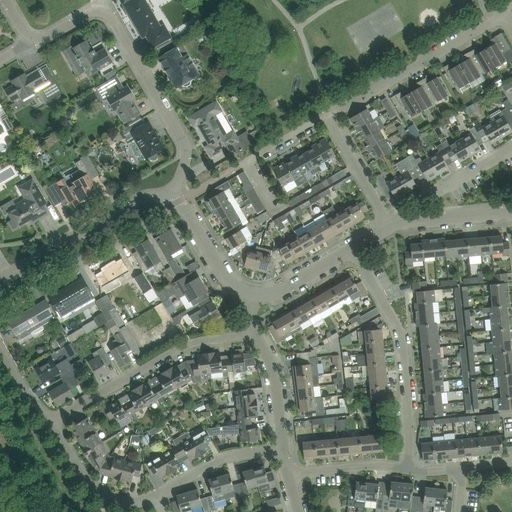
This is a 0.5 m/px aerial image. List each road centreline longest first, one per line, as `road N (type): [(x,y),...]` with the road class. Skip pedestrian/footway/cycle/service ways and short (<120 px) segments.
road 1 (residential): [(179,201),(183,140),(114,20),(96,11),(43,37),(26,35)]
road 2 (residential): [(405,468),(401,343),(349,250)]
road 3 (residential): [(49,423),(180,350),(254,333)]
road 4 (residential): [(328,117),(501,15)]
road 5 (tertiary): [(20,268),(142,198),(179,201)]
road 6 (residential): [(31,287),(172,205)]
road 7 (residential): [(158,496),(121,501),(99,492),(49,423)]
road 8 (residential): [(282,448),(221,458),(158,496)]
road 9 (residential): [(389,227),(328,117)]
road 10 (tertiary): [(179,201),(228,283),(254,296)]
road 11 (tertiary): [(389,227),(511,212)]
road 12 (residential): [(282,448),(272,363),(254,333)]
